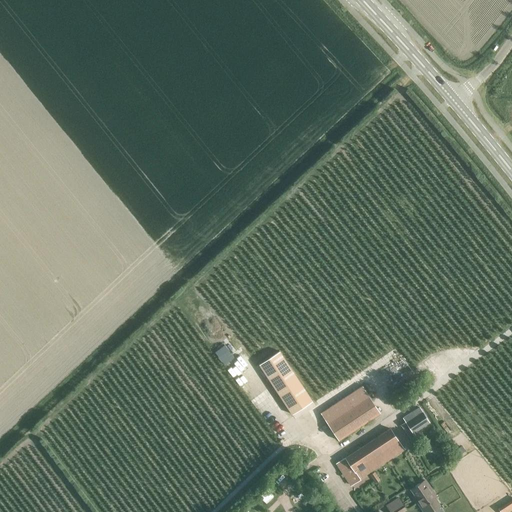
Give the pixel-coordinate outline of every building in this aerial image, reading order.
[(259,364),(292,414),(312,400),(279,351),(259,364)] [(362,386),(320,414),(338,440),(380,413),(362,386)] [(410,436),(430,422),(420,407),(404,418),(408,423),(403,426),(410,436)] [(352,485),(405,449),(391,428),(338,463),(352,485)] [(433,491),(428,484),(425,479),(412,487),(420,500),(418,501),(425,511),(427,511),(440,504),(431,492),(433,491)] [(392,511),(401,511),(407,509),(399,496),(387,504),(392,511)]
